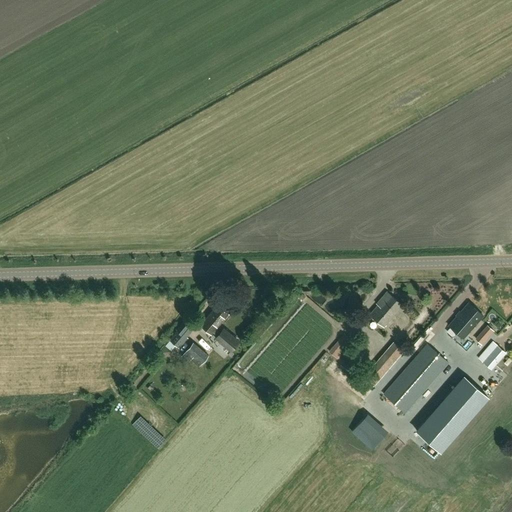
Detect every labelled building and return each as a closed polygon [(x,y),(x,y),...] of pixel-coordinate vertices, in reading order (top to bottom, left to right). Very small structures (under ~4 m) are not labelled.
[(384,326),(403,305),(387,291),(377,303),(378,305),(370,314),(384,326)] [(464,338),(483,316),(468,303),(449,325),(461,336),(464,338)] [(217,305),(200,325),(211,334),(213,332),(218,336),(219,335),(223,339),(221,342),(231,350),(239,341),(224,329),(221,332),(216,328),(228,314),(217,305)] [(494,331),(487,325),(475,339),(482,345),(486,340),(491,334),(494,331)] [(177,329),(169,339),(179,349),(188,338),(177,329)] [(340,354),(352,340),(344,334),(332,348),(340,354)] [(464,338),(461,336),(457,342),(462,346),(466,341),(464,338)] [(184,352),(180,357),(188,363),(191,358),(200,365),(209,355),(201,349),(193,342),(184,352)] [(492,369),(506,353),(493,342),(479,358),(492,369)] [(405,413),(448,363),(427,344),(383,394),(405,413)] [(374,385),(383,375),(396,360),(386,352),(373,367),(364,377),(374,385)] [(464,376),(416,430),(440,451),(441,450),(488,397),(483,393),(473,384),(464,376)]
